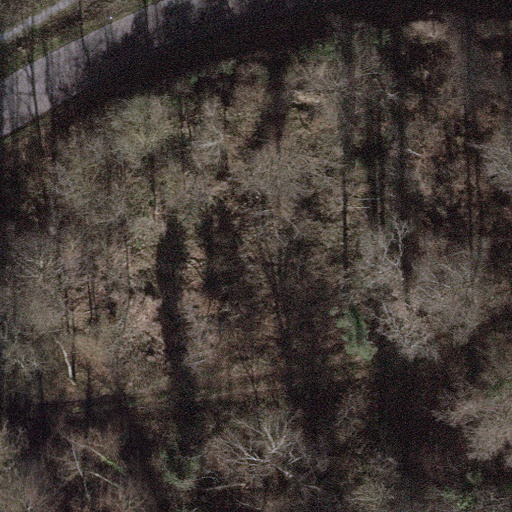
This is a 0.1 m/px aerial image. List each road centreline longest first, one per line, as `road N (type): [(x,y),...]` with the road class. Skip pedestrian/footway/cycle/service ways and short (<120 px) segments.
road 1 (track): [(0,415),(138,406),(371,373),(511,297)]
road 2 (tertiary): [(218,0),(161,15),(0,110)]
